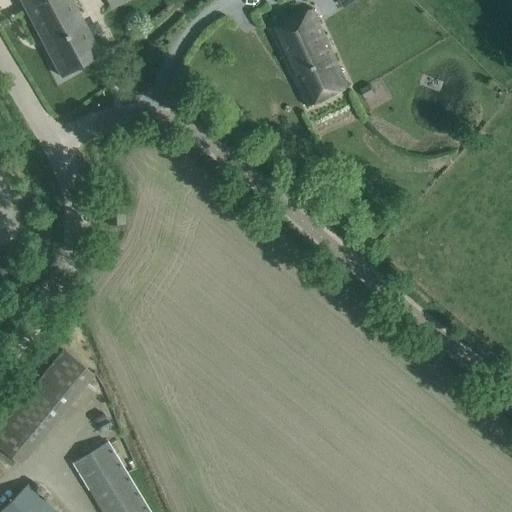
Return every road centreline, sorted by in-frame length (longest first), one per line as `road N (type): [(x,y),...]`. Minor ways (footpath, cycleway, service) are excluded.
road 1 (unclassified): [(511,391),(155,97),(51,143)]
road 2 (unclassified): [(0,346),(55,263),(61,170),(51,143)]
